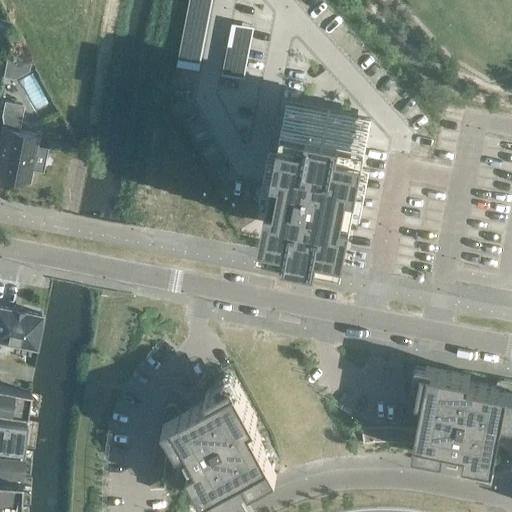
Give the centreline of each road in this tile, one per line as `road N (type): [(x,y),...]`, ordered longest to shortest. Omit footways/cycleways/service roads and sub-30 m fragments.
road 1 (unclassified): [(511,344),(0,246)]
road 2 (residential): [(511,499),(395,479),(334,480),(251,511)]
